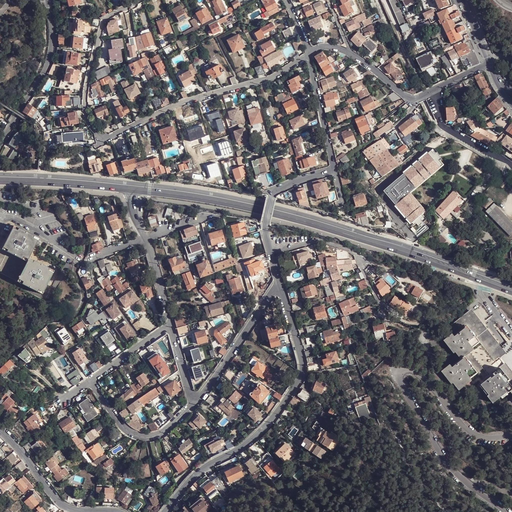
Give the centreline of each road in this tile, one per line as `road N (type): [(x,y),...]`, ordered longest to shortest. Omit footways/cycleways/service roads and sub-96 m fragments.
road 1 (residential): [(279,279),(301,376),(260,432),(191,477),(165,511)]
road 2 (residential): [(511,434),(475,434),(415,372),(400,372),(459,474)]
road 3 (residential): [(103,140),(185,101),(272,78),(309,53)]
road 4 (primary): [(338,232),(130,188)]
road 5 (residential): [(271,197),(335,169),(309,53)]
road 6 (residential): [(103,140),(87,117),(84,94),(103,18),(139,0)]
road 7 (residential): [(50,0),(48,67),(0,146)]
road 8 (primary): [(338,232),(484,280)]
road 9 (residential): [(117,511),(65,507),(0,430)]
road 10 (residential): [(279,279),(193,404)]
road 11 (residential): [(272,254),(314,241),(351,249),(382,308)]
road 12 (residential): [(193,404),(163,433),(140,437),(122,426),(91,380)]
road 13 (primary): [(130,188),(0,180)]
